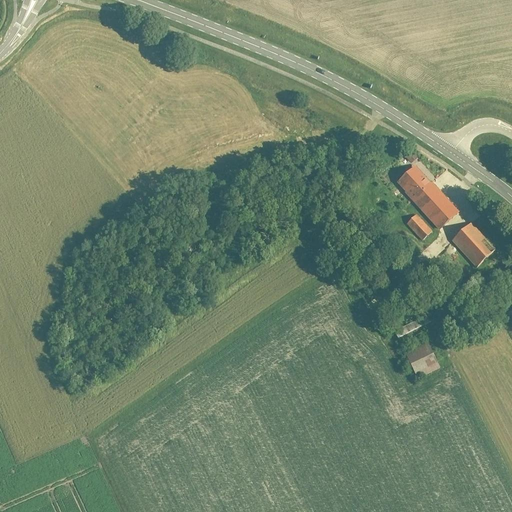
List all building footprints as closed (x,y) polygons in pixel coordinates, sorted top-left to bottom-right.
[(461,216),(418,168),(400,184),(443,232),(461,216)] [(434,235),(418,217),(409,225),(425,243),(434,235)] [(499,255),(472,227),(454,243),(480,272),(499,255)] [(429,320),(399,334),(405,347),(435,334),(429,320)] [(440,369),(426,344),(408,354),(422,379),(440,369)]
